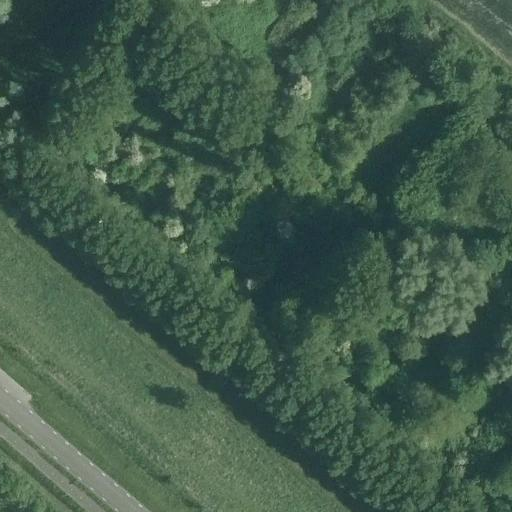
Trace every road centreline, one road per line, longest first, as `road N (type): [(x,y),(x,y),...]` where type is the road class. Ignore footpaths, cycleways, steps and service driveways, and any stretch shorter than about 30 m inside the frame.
road 1 (unclassified): [(399,511),(0,176)]
road 2 (tertiary): [(133,511),(0,398)]
